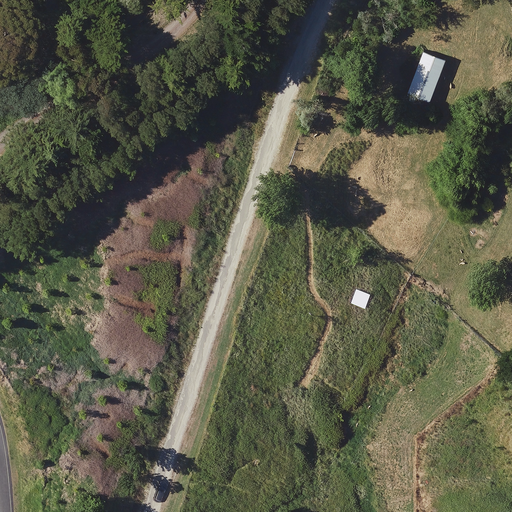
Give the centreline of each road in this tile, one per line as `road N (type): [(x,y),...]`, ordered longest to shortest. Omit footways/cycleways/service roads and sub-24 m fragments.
road 1 (residential): [(321,0),(149,511)]
road 2 (unknown): [(0,139),(154,44),(199,0)]
